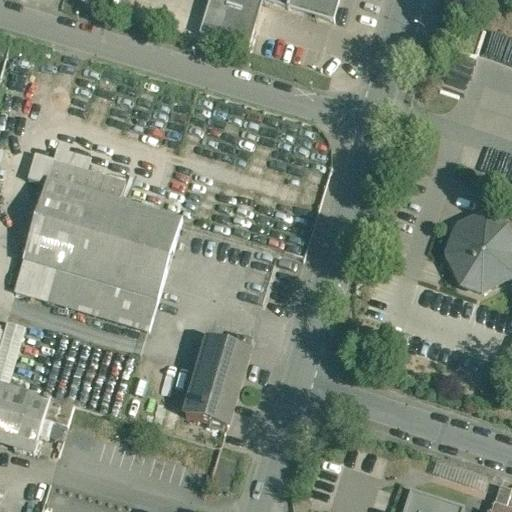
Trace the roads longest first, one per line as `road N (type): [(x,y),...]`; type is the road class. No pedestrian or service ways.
road 1 (unclassified): [(0,14),(374,125)]
road 2 (unclassified): [(299,384),(374,125)]
road 3 (unclassified): [(299,384),(511,451)]
road 4 (unclassified): [(261,511),(299,384)]
road 5 (unclassified): [(374,125),(413,0)]
